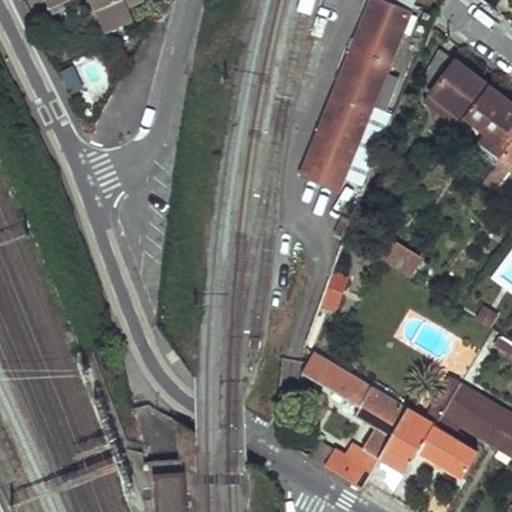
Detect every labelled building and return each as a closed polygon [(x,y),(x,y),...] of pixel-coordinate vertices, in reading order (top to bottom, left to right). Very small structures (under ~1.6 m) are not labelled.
[(45,0),(50,9),(68,0),(89,0),(105,35),(134,21),(128,8),(146,0),(145,0),(45,0)] [(386,75),(410,13),(378,0),(370,0),(300,176),(340,192),(346,178),(386,75)] [(482,83),(439,49),(418,84),(457,115),(482,83)] [(71,93),(83,88),(75,68),(63,72),(71,93)] [(391,114),(386,111),(398,80),(386,75),(346,178),(362,186),(391,114)] [(511,107),(487,87),(465,118),(491,140),(475,163),(488,174),(502,158),(511,143),(511,107)] [(511,143),(502,158),(511,166),(511,143)] [(492,193),(511,166),(502,158),(488,174),(481,186),(492,193)] [(419,261),(379,237),(366,253),(407,279),(419,261)] [(313,353),(301,373),(369,414),(363,423),(384,436),(372,456),(362,451),(355,461),(334,449),(324,465),(360,487),(378,457),(407,409),(313,353)] [(436,420),(458,385),(449,380),(425,419),(434,424),(436,420)] [(511,456),(511,417),(458,385),(436,420),(453,431),(458,424),(511,456)] [(407,409),(378,457),(404,472),(416,453),(434,424),(410,410),(407,409)] [(450,436),(453,431),(436,420),(434,424),(416,453),(460,479),(477,451),(450,436)] [(419,481),(404,472),(389,496),(405,504),(419,481)] [(170,499),(190,497),(188,476),(169,477),(170,499)] [(170,499),(166,499),(167,511),(190,511),(190,497),(170,499)]
